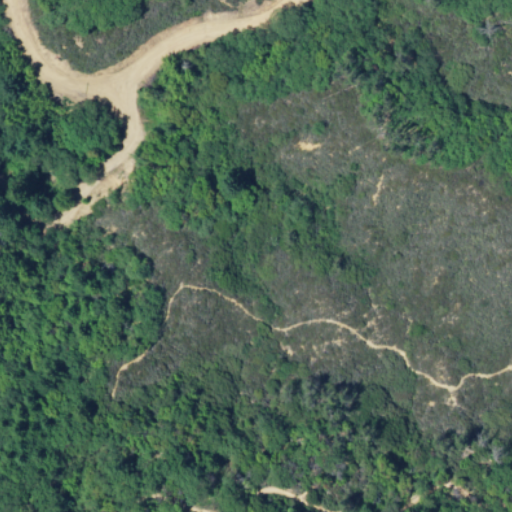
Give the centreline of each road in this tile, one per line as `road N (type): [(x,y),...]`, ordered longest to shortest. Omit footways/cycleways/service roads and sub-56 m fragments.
road 1 (track): [(511,356),(429,387),(402,372),(392,354),(335,326),(307,319),(270,330),(204,290),(172,285),(147,341),(110,369),(96,405)]
road 2 (track): [(511,472),(494,492),(474,494),(420,481),(383,511),(294,504),(272,493),(252,494),(230,511),(182,510),(155,499),(122,511)]
